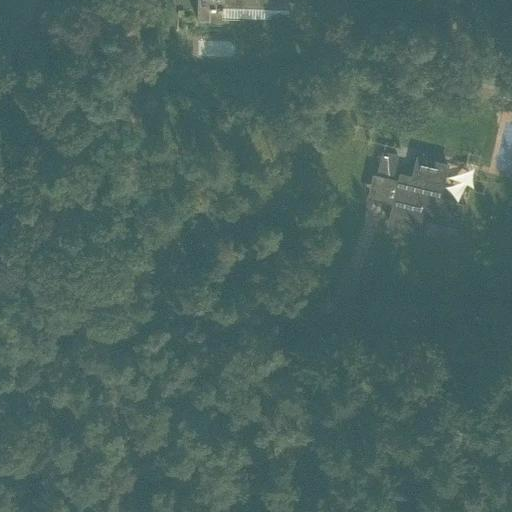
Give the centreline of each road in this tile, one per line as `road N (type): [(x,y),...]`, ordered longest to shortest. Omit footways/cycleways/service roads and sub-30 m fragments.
road 1 (unclassified): [(0,412),(70,318),(108,306),(511,315)]
road 2 (track): [(70,318),(128,174),(134,113),(126,0)]
